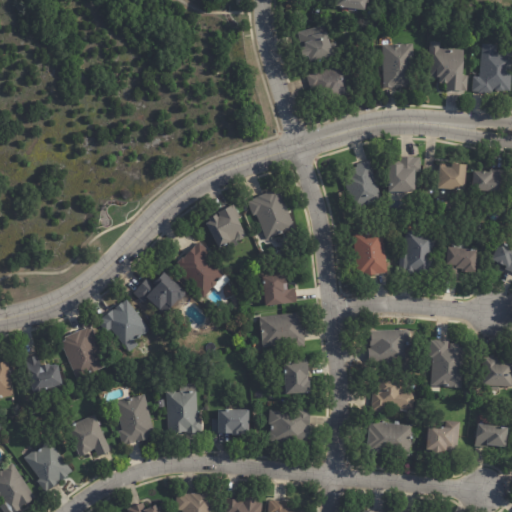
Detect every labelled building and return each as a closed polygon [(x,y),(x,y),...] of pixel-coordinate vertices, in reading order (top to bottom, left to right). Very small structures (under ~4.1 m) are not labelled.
[(367,0),(366,11),(355,10),(355,11),(349,10),(349,8),(336,6),(336,0),(367,0)] [(300,42),(298,32),(325,25),(327,31),(328,31),(333,55),(310,61),(309,56),(303,57),(301,47),(302,47),(300,42)] [(465,91),(463,91),(447,90),(448,84),(440,83),(440,79),(428,78),(431,41),(441,42),(441,48),(465,49),(464,75),(469,76),(468,91),(465,91)] [(402,87),(385,88),(383,45),(414,44),(415,81),(408,81),(408,87),(402,87)] [(511,51),(511,92),(498,91),(498,94),(479,93),(479,92),(473,92),(474,76),(480,77),(483,44),(499,44),(498,51),(511,51)] [(320,84),(316,73),(345,64),(354,93),(333,100),(329,88),(322,90),(320,84)] [(416,172),(417,191),(390,192),(389,165),(393,165),(393,157),(421,156),(421,172),(416,172)] [(350,169),(358,167),(357,164),(370,160),(383,200),(354,209),(344,177),(350,174),(348,170),(350,169)] [(468,165),(466,191),(439,189),(441,167),(453,168),(453,163),(458,163),(458,164),(468,165)] [(508,171),(507,188),(504,188),(504,193),(473,192),(474,171),(488,172),(491,172),(491,169),(508,170),(508,171)] [(274,237),(268,240),(257,215),(254,216),(248,202),(251,201),(251,200),(275,190),(276,193),(281,191),(296,228),(274,237)] [(220,213),(234,205),(241,217),(238,219),(247,235),(244,237),(245,238),(239,241),(238,241),(237,241),(240,245),(229,250),(227,245),(220,249),(206,224),(210,222),(208,219),(217,215),(218,217),(220,216),(218,213),(220,213)] [(438,231),(434,276),(400,273),(402,251),(405,251),(408,229),(438,231)] [(386,273),(377,274),(377,275),(364,277),(364,274),(358,275),(354,234),(385,231),(389,273),(386,273)] [(206,256),(224,276),(217,283),(218,284),(204,298),(176,269),(180,266),(177,263),(183,257),(184,258),(200,242),(210,252),(206,256)] [(511,247),(511,272),(506,270),(508,267),(493,260),(502,242),(511,247)] [(450,248),(479,250),(477,273),(463,272),(463,269),(460,269),(460,280),(446,279),(449,248),(450,248)] [(184,298),(182,300),(178,300),(171,308),(166,304),(160,311),(147,299),(144,303),(134,294),(147,278),(153,284),(156,281),(157,282),(164,273),(185,292),(185,295),(184,298)] [(287,283),(288,290),(296,289),(298,304),(266,307),(266,302),(259,303),(257,285),(264,284),(263,277),(286,275),(287,283)] [(143,335),(136,341),(139,345),(130,353),(111,330),(107,334),(98,322),(113,310),(114,310),(116,309),(115,308),(122,303),(123,303),(127,300),(150,329),(150,330),(149,332),(147,334),(145,335),(143,335)] [(304,323),(305,336),(304,337),(306,346),(293,347),(293,345),(263,348),(260,317),(301,313),(302,318),(303,318),(304,323)] [(61,343),(66,341),(65,338),(82,330),(88,328),(91,327),(98,341),(94,343),(105,367),(99,370),(99,371),(78,381),(61,343)] [(370,361),(370,349),(371,349),(371,331),(408,330),(408,345),(406,345),(406,361),(370,362),(370,361)] [(436,341),(451,342),(451,344),(460,344),(460,348),(465,348),(462,388),(432,386),(434,359),(430,358),(431,341),(436,341)] [(45,365),(49,364),(49,367),(55,365),(57,367),(58,366),(63,387),(32,394),(24,359),(38,356),(41,366),(45,365)] [(497,359),(499,359),(498,363),(511,363),(511,388),(501,388),(501,391),(482,390),(484,358),(497,359)] [(11,376),(15,396),(0,399),(0,359),(8,359),(10,372),(13,372),(13,375),(11,376)] [(308,364),(309,377),(309,382),(310,382),(311,394),(287,396),(285,365),(308,363),(308,364)] [(387,413),(372,412),(373,406),(372,406),(373,392),(378,392),(380,375),(404,378),(404,384),(410,384),(410,393),(416,393),(416,402),(419,403),(419,407),(415,406),(415,410),(408,410),(408,413),(400,412),(401,408),(387,407),(387,413)] [(202,419),(203,433),(168,434),(167,392),(177,392),(177,393),(180,393),(181,391),(180,384),(196,384),(197,392),(198,392),(199,419),(202,419)] [(140,443),(137,443),(137,442),(122,445),(119,432),(123,431),(116,402),(145,395),(155,435),(146,437),(147,441),(140,443)] [(311,416),(310,428),(309,428),(309,431),(310,431),(309,439),(308,439),(308,445),(269,443),(270,433),(271,433),(271,426),(269,425),(270,411),(295,413),(295,410),(311,411),(311,415),(311,416)] [(236,437),(232,437),(232,435),(218,435),(218,434),(212,434),(213,420),(218,420),(219,411),(250,412),(249,436),(241,436),(241,437),(236,437)] [(102,432),(107,444),(108,444),(112,452),(99,458),(95,449),(92,451),(93,452),(89,453),(89,454),(81,458),(77,450),(77,451),(67,428),(95,416),(98,423),(100,422),(102,425),(100,426),(102,432)] [(370,435),(372,422),(397,425),(397,421),(402,422),(402,425),(413,426),(414,424),(422,425),(421,435),(416,434),(414,445),(413,445),(412,457),(371,453),(372,447),(369,447),(370,435)] [(460,422),(458,457),(432,455),(433,452),(427,451),(429,427),(445,428),(445,421),(460,422)] [(509,424),(506,449),(487,447),(487,448),(475,446),(478,421),(509,424)] [(67,478),(62,482),(61,480),(58,483),(59,484),(52,490),(51,489),(45,493),(37,482),(40,480),(24,459),(35,450),(37,452),(50,442),(73,472),(68,476),(69,477),(67,478)] [(29,503),(22,508),(23,509),(18,511),(3,511),(0,507),(3,505),(0,499),(0,472),(2,471),(2,472),(5,470),(4,469),(13,463),(36,499),(29,503)] [(213,511),(183,511),(177,511),(177,495),(183,495),(189,495),(189,494),(208,495),(214,495),(213,511)] [(263,505),(262,511),(225,511),(226,500),(238,500),(238,498),(257,500),(257,504),(263,505)] [(275,501),(288,502),(288,508),(299,508),(298,510),(304,511),(303,511),(268,511),(270,501),(273,501),(273,500),(275,501)]
